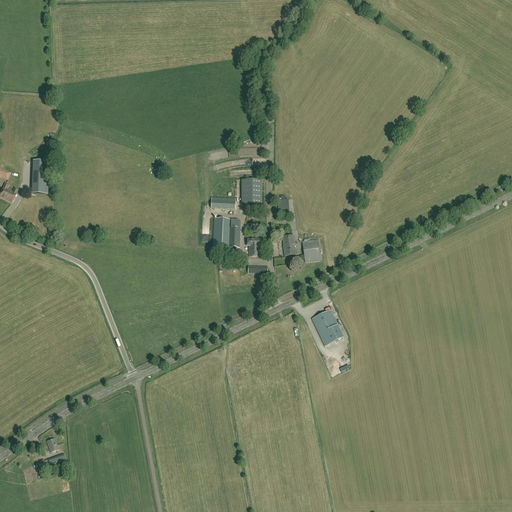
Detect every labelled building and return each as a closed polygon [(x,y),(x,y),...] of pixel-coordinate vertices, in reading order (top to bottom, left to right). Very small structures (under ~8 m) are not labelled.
[(11,174),(4,170),(0,167),(0,179),(1,178),(8,181),(11,174)] [(262,181),(242,181),(242,206),(262,206),(262,181)] [(13,193),(7,189),(9,185),(6,183),(2,190),(3,191),(0,196),(12,203),(16,194),(18,190),(15,188),(13,193)] [(48,195),(48,187),(34,187),(33,195),(48,195)] [(235,210),(235,200),(211,198),(211,209),(235,210)] [(239,249),(240,222),(230,222),(230,220),(214,219),(213,247),(239,249)] [(284,257),(296,256),(293,236),(282,238),(284,247),(283,247),(284,257)] [(247,243),(246,243),(246,246),(247,246),(247,247),(248,247),(249,257),(260,257),(260,247),(261,247),(261,240),(247,240),(247,243)] [(305,264),(321,262),(318,240),(302,242),(305,264)] [(267,275),(267,267),(248,267),(248,274),(267,275)] [(325,347),(343,338),(330,311),(312,320),(325,347)] [(51,453),(59,451),(55,439),(47,442),(51,453)] [(66,462),(66,460),(67,460),(65,454),(46,461),(48,466),(62,462),(63,464),(66,463),(66,462)] [(44,467),(46,466),(43,460),(37,464),(39,468),(40,469),(44,467)]
